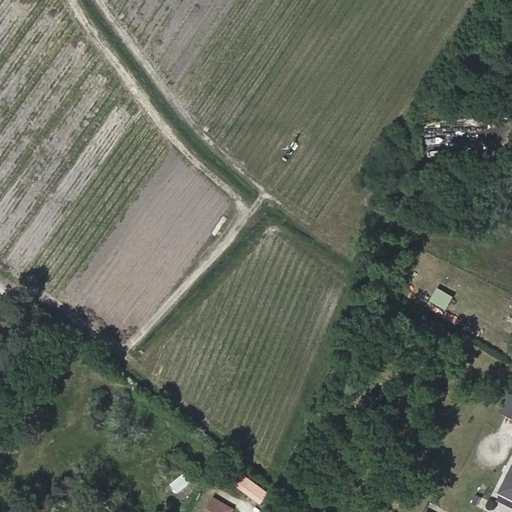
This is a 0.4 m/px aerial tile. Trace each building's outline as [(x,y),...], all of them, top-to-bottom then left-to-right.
[(493,228),(503,233),(509,223),(499,218),(493,228)] [(503,233),(493,228),(492,230),(502,236),(503,233)] [(511,381),(501,400),(511,405),(511,381)] [(511,453),(498,478),(511,485),(511,453)] [(239,471),(232,481),(260,501),(267,491),(239,471)] [(229,511),(232,509),(214,498),(205,511),(229,511)] [(448,511),(430,502),(424,511),(448,511)] [(264,511),(270,511),(274,505),(269,503),(264,511)]
